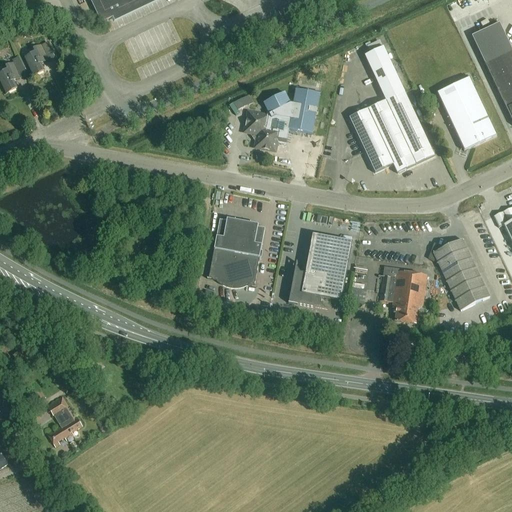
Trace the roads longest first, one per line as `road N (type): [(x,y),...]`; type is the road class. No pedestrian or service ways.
road 1 (unclassified): [(0,156),(32,140),(362,205),(441,200),(511,168)]
road 2 (secondary): [(461,397),(304,376),(182,348),(89,314),(0,267)]
road 3 (unclassified): [(382,511),(446,459),(461,397)]
road 4 (unclassified): [(71,511),(0,404)]
